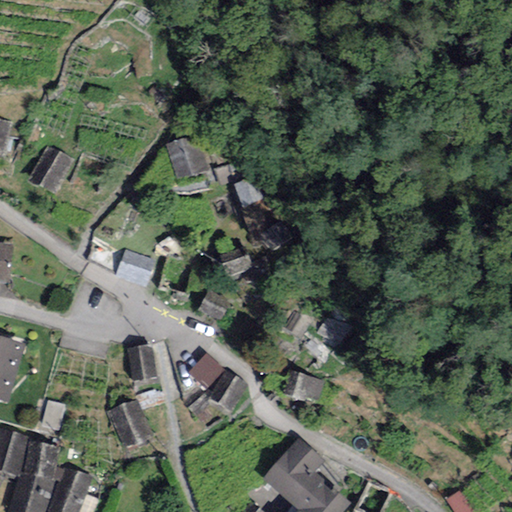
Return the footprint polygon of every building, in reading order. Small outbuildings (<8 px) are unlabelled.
[(0,121),(0,154),(6,155),(9,122),(0,121)] [(197,136),(165,145),(176,180),(207,171),(197,136)] [(45,147),(29,180),(56,193),(72,160),(45,147)] [(0,280),(9,281),(12,246),(0,244),(0,280)] [(0,336),(0,399),(7,402),(23,343),(0,336)] [(126,348),(131,383),(156,379),(151,344),(126,348)] [(224,370),(206,353),(189,372),(207,388),(224,370)] [(324,382),(293,371),(285,395),(305,402),(307,397),(317,401),(324,382)] [(247,385),(226,372),(209,399),(231,412),(247,385)] [(135,400),(108,411),(124,448),(151,437),(135,400)] [(28,436),(0,429),(0,471),(17,476),(28,436)] [(297,438),(262,479),(292,506),(287,511),(343,511),(350,505),(313,473),(324,461),(297,438)] [(44,511),(60,449),(28,441),(9,511),(44,511)] [(64,468),(49,511),(78,511),(90,477),(64,468)] [(380,511),(391,495),(371,484),(357,509),(362,511),(380,511)] [(262,511),(250,501),(240,511),(262,511)]
